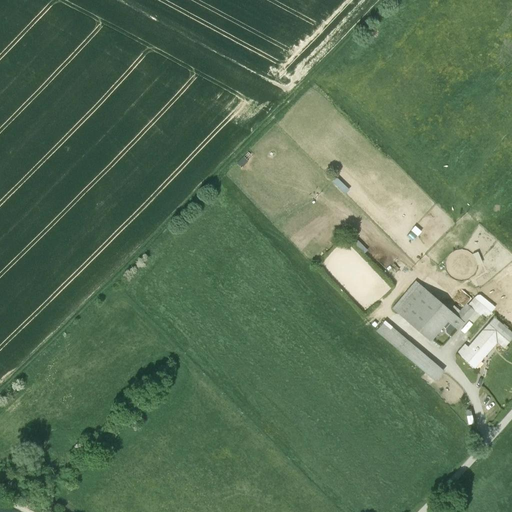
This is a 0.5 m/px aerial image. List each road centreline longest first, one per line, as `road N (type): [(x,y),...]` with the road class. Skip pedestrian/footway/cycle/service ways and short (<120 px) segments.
road 1 (track): [(0,394),(386,0)]
road 2 (unclassified): [(511,413),(421,511)]
